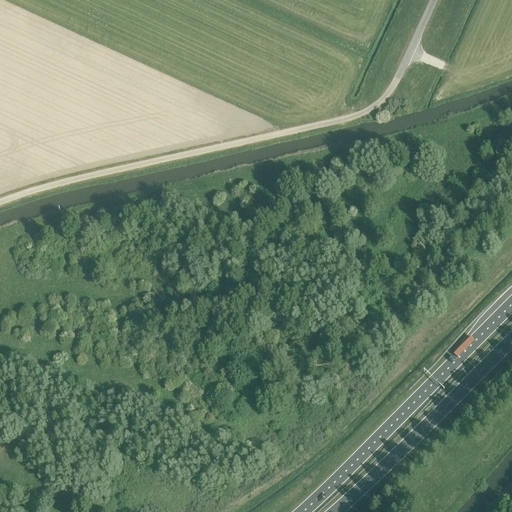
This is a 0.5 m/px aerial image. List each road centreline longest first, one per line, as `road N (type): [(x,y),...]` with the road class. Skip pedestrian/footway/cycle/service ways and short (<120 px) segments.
road 1 (track): [(0,202),(357,116),(391,87),(433,0)]
road 2 (trunk): [(511,302),(299,511)]
road 3 (trunk): [(335,511),(511,339)]
